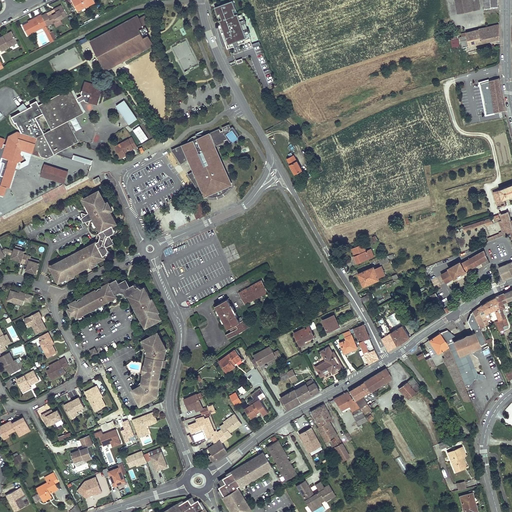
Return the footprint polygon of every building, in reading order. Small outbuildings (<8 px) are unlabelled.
[(71,0),(77,11),(81,9),(95,2),(94,0),(71,0)] [(231,0),(228,2),(214,7),(217,15),(220,14),(222,19),(220,20),(221,24),(223,28),(220,29),(229,49),(236,47),(240,45),(247,42),(246,40),(251,38),(250,33),(251,33),(249,29),(248,29),(245,23),(244,19),(242,13),(238,15),(237,13),(235,14),(233,8),(235,7),(232,0),(231,0)] [(470,0),(469,0),(458,2),(460,13),(480,9),(478,3),(471,4),(470,0)] [(47,13),(42,15),(47,25),(47,26),(67,15),(62,5),(55,9),(56,12),(49,16),(47,13)] [(29,22),(23,25),(27,35),(47,25),(42,15),(41,14),(33,18),(34,20),(29,22)] [(140,16),(97,37),(103,46),(111,42),(112,45),(107,47),(113,60),(119,60),(119,57),(124,55),(126,59),(154,45),(150,35),(146,37),(145,35),(151,32),(148,26),(142,29),(141,27),(145,25),(140,16)] [(462,37),(461,37),(463,47),(499,39),(499,24),(494,25),(494,26),(461,34),(462,37)] [(3,35),(0,36),(0,47),(1,50),(17,42),(13,33),(5,37),(3,35)] [(450,38),(453,47),(460,46),(458,36),(450,38)] [(97,37),(92,39),(105,64),(107,67),(107,68),(126,59),(124,55),(119,57),(119,60),(113,60),(107,47),(112,45),(111,42),(103,46),(97,37)] [(184,70),(197,66),(188,41),(175,46),(184,70)] [(499,78),(481,83),(483,94),(487,114),(505,110),(499,78)] [(0,194),(4,196),(6,187),(10,188),(16,168),(18,162),(20,161),(23,159),(22,156),(20,153),(21,150),(32,154),(33,150),(38,151),(41,156),(47,158),(52,155),(52,154),(56,152),(57,153),(66,148),(65,146),(69,144),(70,146),(78,141),(68,121),(66,117),(73,113),(75,117),(84,112),(79,102),(84,100),(85,101),(97,105),(101,93),(97,85),(85,81),(81,94),(81,95),(76,98),(71,88),(38,105),(51,130),(37,137),(36,138),(17,132),(8,136),(6,144),(3,144),(5,139),(0,137),(0,194)] [(126,100),(118,106),(130,124),(132,123),(136,128),(142,124),(126,100)] [(181,145),(171,149),(178,160),(180,159),(182,163),(187,159),(186,157),(188,156),(189,156),(190,157),(194,155),(212,147),(212,146),(213,145),(215,144),(215,145),(224,141),(224,139),(227,138),(229,142),(231,140),(237,136),(239,135),(232,126),(230,127),(228,124),(222,127),(223,130),(220,131),(219,128),(209,132),(210,134),(207,135),(206,134),(202,136),(201,133),(194,135),(187,139),(188,142),(184,144),(185,145),(182,147),(181,145)] [(132,137),(115,146),(121,158),(127,155),(126,152),(125,151),(128,150),(128,151),(137,146),(132,137)] [(189,156),(188,156),(195,172),(198,171),(197,168),(199,167),(198,162),(211,157),(214,161),(215,160),(217,162),(219,161),(228,183),(226,183),(227,185),(231,183),(213,145),(212,146),(212,147),(194,155),(190,157),(189,156)] [(21,150),(20,153),(22,156),(23,155),(26,160),(21,163),(20,161),(18,162),(16,168),(19,169),(28,164),(32,154),(21,150)] [(91,164),(92,159),(73,154),(72,159),(91,164)] [(294,155),(287,159),(291,164),(290,164),(295,173),(297,172),(298,174),(301,172),(300,171),(302,169),(298,160),(297,161),(294,155)] [(192,171),(188,174),(200,192),(203,191),(205,190),(206,192),(208,192),(209,194),(210,197),(212,197),(214,197),(216,197),(216,196),(224,192),(225,193),(226,192),(228,190),(229,188),(227,185),(226,183),(228,183),(219,161),(217,162),(215,160),(214,161),(211,157),(198,162),(199,167),(197,168),(198,171),(195,172),(194,173),(192,171)] [(45,164),(42,175),(65,182),(68,171),(45,164)] [(511,184),(494,192),(499,208),(500,208),(500,207),(506,205),(507,205),(505,198),(511,195),(511,184)] [(98,190),(84,197),(86,202),(90,210),(91,211),(92,210),(95,216),(94,216),(94,217),(94,218),(98,226),(101,230),(99,231),(99,232),(100,234),(100,235),(105,236),(107,235),(109,234),(113,231),(112,229),(114,228),(113,223),(114,222),(114,221),(111,217),(113,216),(111,212),(108,206),(104,199),(102,195),(101,196),(98,191),(98,190)] [(197,219),(199,217),(196,209),(202,207),(201,203),(191,207),(197,219)] [(202,207),(196,209),(199,217),(206,214),(202,207)] [(90,219),(94,217),(94,216),(95,216),(92,210),(91,211),(86,213),(87,215),(89,214),(90,217),(89,218),(90,219)] [(501,212),(500,213),(501,215),(503,220),(499,222),(503,232),(499,232),(500,233),(488,238),(489,241),(508,233),(511,231),(511,219),(511,220),(509,210),(508,211),(502,213),(501,212)] [(81,212),(82,217),(83,217),(84,220),(87,224),(89,223),(90,219),(89,218),(90,217),(89,214),(87,215),(86,213),(83,212),(81,212)] [(480,222),(464,228),(465,231),(474,228),(474,227),(481,225),(481,224),(480,222)] [(99,232),(97,233),(96,238),(97,241),(100,239),(100,238),(105,239),(106,240),(105,241),(106,243),(112,240),(109,234),(107,235),(105,236),(100,235),(100,234),(99,232)] [(59,261),(51,265),(58,279),(66,275),(74,272),(74,273),(90,265),(89,263),(96,260),(97,261),(105,256),(104,255),(108,252),(107,248),(109,247),(106,243),(105,241),(106,240),(105,239),(100,238),(100,239),(97,241),(88,245),(88,246),(83,249),(82,248),(82,249),(66,257),(65,257),(66,258),(60,261),(60,260),(59,261)] [(363,244),(352,249),(355,256),(356,259),(355,260),(356,263),(371,258),(368,251),(366,251),(363,244)] [(22,250),(15,248),(15,251),(13,254),(12,257),(18,259),(18,258),(22,259),(21,260),(21,262),(25,263),(27,255),(24,254),(25,251),(22,250)] [(450,270),(442,275),(446,283),(455,278),(466,272),(466,271),(488,259),(485,250),(462,264),(461,262),(449,268),(450,270)] [(27,270),(31,271),(32,270),(37,271),(39,263),(30,260),(31,258),(31,256),(27,255),(25,263),(29,264),(27,270)] [(387,256),(379,259),(381,264),(390,261),(387,256)] [(508,263),(499,267),(503,277),(504,279),(511,275),(511,261),(511,262),(511,264),(509,265),(508,263)] [(374,267),(359,273),(364,286),(379,279),(379,277),(383,275),(385,274),(382,266),(375,269),(374,267)] [(442,275),(431,281),(435,289),(446,283),(442,275)] [(78,299),(71,303),(73,307),(69,309),(72,315),(76,313),(78,316),(85,313),(81,307),(88,303),(91,310),(104,303),(101,296),(107,293),(110,299),(117,296),(116,294),(121,291),(125,292),(127,297),(130,295),(136,308),(138,307),(139,310),(138,311),(143,320),(144,319),(148,326),(162,318),(158,312),(156,308),(158,308),(153,299),(152,299),(147,291),(145,292),(145,291),(144,290),(143,289),(142,289),(142,288),(141,288),(141,287),(140,287),(139,286),(137,287),(135,284),(130,286),(129,287),(128,286),(126,287),(122,286),(121,284),(120,283),(117,278),(103,286),(104,287),(104,288),(98,291),(98,290),(97,289),(84,296),(84,297),(85,298),(79,301),(78,300),(78,299)] [(247,288),(239,293),(246,304),(269,292),(262,280),(251,286),(253,290),(249,292),(247,288)] [(20,293),(12,290),(8,300),(24,305),(25,300),(31,302),(33,295),(27,293),(26,295),(20,293)] [(436,292),(431,295),(438,308),(443,306),(436,292)] [(104,303),(110,299),(107,293),(101,296),(104,303)] [(370,294),(363,298),(365,302),(373,298),(370,294)] [(505,294),(495,297),(498,305),(499,310),(504,308),(503,304),(507,302),(507,301),(505,294)] [(487,302),(478,308),(485,325),(488,324),(486,320),(491,318),(488,312),(495,309),(498,320),(502,319),(499,310),(498,305),(495,297),(487,302)] [(220,303),(216,305),(220,313),(222,312),(223,315),(222,316),(229,328),(230,328),(232,331),(225,334),(228,339),(250,327),(246,319),(241,322),(229,298),(224,300),(226,304),(221,306),(220,303)] [(85,313),(91,310),(88,303),(81,307),(85,313)] [(478,308),(472,312),(480,328),(485,325),(478,308)] [(39,311),(24,319),(27,323),(30,321),(32,325),(37,333),(47,328),(42,320),(41,320),(40,318),(41,318),(42,317),(39,311)] [(447,329),(440,333),(441,334),(447,343),(449,346),(452,356),(457,366),(465,385),(471,383),(473,376),(464,353),(468,351),(468,350),(476,347),(476,348),(481,346),(480,346),(487,343),(486,340),(480,328),(472,312),(470,314),(470,315),(467,321),(472,333),(470,334),(470,335),(463,339),(462,338),(459,340),(447,329)] [(334,315),(323,320),(329,331),(333,329),(332,328),(339,325),(334,315)] [(361,325),(354,328),(356,334),(360,342),(370,338),(367,330),(364,324),(361,325)] [(403,325),(392,332),(398,345),(410,337),(403,325)] [(13,338),(18,336),(13,326),(8,328),(13,338)] [(310,326),(295,333),(301,345),(306,343),(304,340),(314,335),(312,330),(310,326)] [(392,333),(382,339),(389,351),(398,345),(392,332),(392,333)] [(138,387),(133,390),(140,403),(146,400),(147,401),(154,398),(153,397),(157,395),(158,390),(159,391),(160,385),(161,378),(160,378),(162,365),(163,365),(164,359),(165,353),(165,348),(164,346),(165,345),(162,339),(160,340),(157,333),(143,340),(146,346),(147,347),(148,346),(149,348),(149,350),(148,356),(147,362),(148,362),(147,365),(146,373),(145,376),(144,375),(143,380),(142,385),(142,388),(140,389),(139,387),(138,387)] [(440,333),(429,340),(438,353),(442,351),(449,346),(447,343),(441,334),(440,333)] [(7,334),(4,335),(7,340),(3,341),(5,346),(11,342),(7,334)] [(348,340),(341,343),(343,347),(346,346),(348,351),(357,348),(352,335),(347,337),(348,340)] [(370,338),(360,342),(363,350),(365,353),(375,349),(370,338)] [(449,346),(442,351),(446,359),(452,356),(449,346)] [(327,361),(316,367),(322,376),(332,370),(334,372),(343,367),(334,352),(332,353),(329,347),(321,351),(327,361)] [(363,350),(360,351),(362,355),(365,354),(370,364),(379,358),(375,349),(365,353),(363,350)] [(235,350),(220,361),(227,372),(235,366),(233,364),(232,363),(235,361),(236,362),(241,358),(235,350)] [(475,372),(468,351),(464,353),(473,376),(481,379),(484,376),(482,374),(475,372)] [(452,356),(446,359),(449,364),(447,365),(464,400),(467,401),(470,400),(465,385),(457,366),(452,356)] [(51,368),(47,370),(52,380),(60,375),(58,371),(64,368),(69,365),(65,357),(54,362),(53,367),(51,368)] [(431,357),(426,360),(431,369),(436,367),(431,357)] [(260,364),(257,358),(252,360),(254,363),(256,366),(260,364)] [(386,368),(349,391),(354,399),(355,400),(360,397),(391,378),(392,377),(386,368)] [(39,380),(34,370),(17,379),(23,392),(28,389),(27,387),(30,385),(39,380)] [(285,370),(279,373),(283,381),(289,378),(285,370)] [(497,385),(504,383),(501,373),(494,375),(497,385)] [(411,378),(399,388),(407,399),(420,389),(411,378)] [(295,385),(294,385),(296,389),(302,401),(320,391),(317,386),(310,390),(308,386),(305,380),(295,385)] [(97,386),(85,392),(96,411),(106,406),(102,398),(98,390),(99,390),(97,386)] [(260,387),(251,394),(254,398),(249,402),(251,405),(245,409),(251,418),(258,414),(258,413),(257,412),(260,410),(261,411),(263,415),(268,411),(260,399),(258,396),(263,392),(260,387)] [(296,389),(281,397),(289,410),(303,402),(302,401),(296,389)] [(348,391),(334,399),(342,410),(349,406),(353,413),(359,425),(367,421),(362,410),(361,408),(355,400),(354,399),(353,400),(348,391)] [(236,393),(230,396),(233,401),(239,397),(236,393)] [(197,394),(186,398),(188,405),(187,405),(189,410),(195,407),(197,411),(203,408),(197,394)] [(85,407),(79,397),(72,401),(73,403),(71,404),(70,402),(64,405),(69,415),(73,413),(74,415),(78,413),(77,411),(85,407)] [(360,397),(355,400),(361,408),(365,405),(360,397)] [(361,408),(362,410),(365,415),(369,411),(372,410),(367,403),(365,405),(361,408)] [(324,404),(316,408),(324,423),(322,425),(331,440),(335,447),(341,443),(328,421),(332,419),(324,404)] [(316,408),(310,411),(318,426),(317,427),(326,442),(331,440),(322,425),(324,423),(316,408)] [(49,411),(42,415),(46,422),(49,420),(51,424),(62,418),(58,409),(53,412),(50,413),(49,411)] [(133,420),(138,434),(148,431),(146,426),(157,422),(154,412),(133,420)] [(242,424),(235,414),(232,416),(233,418),(225,423),(220,427),(228,438),(232,435),(230,432),(230,431),(232,429),(233,430),(242,424)] [(217,431),(216,428),(215,429),(208,416),(205,417),(204,416),(196,419),(197,422),(190,425),(193,433),(196,432),(195,431),(204,427),(206,428),(209,437),(212,436),(215,443),(221,439),(217,431)] [(18,433),(29,427),(23,417),(19,419),(20,420),(18,420),(18,419),(12,423),(8,425),(12,431),(16,429),(18,433)] [(4,427),(3,424),(0,426),(0,431),(4,439),(9,436),(8,433),(12,431),(8,425),(4,427)] [(30,430),(29,427),(18,433),(19,436),(30,430)] [(195,431),(196,432),(204,429),(208,437),(209,437),(206,428),(204,427),(195,431)] [(117,428),(103,432),(102,430),(94,432),(96,437),(100,436),(103,447),(111,445),(112,447),(121,444),(117,428)] [(311,428),(300,434),(303,440),(314,434),(311,428)] [(126,429),(121,430),(125,442),(130,440),(126,429)] [(314,434),(303,440),(310,451),(320,445),(314,434)] [(92,441),(89,435),(81,438),(83,445),(92,441)] [(215,443),(209,448),(213,453),(213,454),(224,445),(221,439),(215,443)] [(288,457),(278,440),(267,447),(277,463),(276,464),(286,480),(297,474),(287,457),(288,457)] [(447,440),(439,444),(441,448),(449,445),(447,440)] [(341,443),(335,447),(339,453),(343,460),(349,456),(341,443)] [(213,453),(209,456),(213,461),(217,459),(228,452),(224,445),(213,454),(213,453)] [(89,447),(89,446),(84,448),(71,453),(75,463),(84,459),(85,461),(93,458),(89,447)] [(335,447),(330,450),(334,455),(339,453),(335,447)] [(462,447),(453,450),(460,469),(464,468),(460,457),(462,456),(465,455),(462,447)] [(143,463),(147,462),(144,454),(143,450),(126,457),(130,467),(136,464),(142,462),(143,463)] [(453,450),(448,452),(455,471),(460,469),(453,450)] [(149,452),(144,454),(147,462),(152,460),(155,469),(162,466),(162,468),(167,466),(161,452),(157,453),(151,456),(149,452)] [(230,511),(251,511),(252,511),(238,486),(272,469),(264,452),(220,475),(225,483),(217,487),(230,511)] [(396,458),(402,471),(407,469),(401,456),(396,458)] [(108,468),(103,470),(106,477),(110,475),(114,485),(120,482),(121,484),(126,482),(120,467),(109,471),(108,468)] [(48,482),(37,488),(43,501),(51,497),(49,493),(48,491),(57,487),(55,483),(58,481),(54,472),(45,477),(48,482)] [(96,477),(77,485),(83,499),(102,492),(96,477)] [(336,494),(329,483),(324,486),(324,487),(319,490),(314,494),(305,480),(296,485),(303,496),(306,494),(312,503),(309,505),(312,511),(321,511),(326,509),(321,501),(325,499),(326,500),(336,494)] [(324,486),(321,481),(316,485),(319,490),(324,487),(324,486)] [(465,488),(464,481),(459,482),(456,483),(457,490),(465,488)] [(25,496),(20,487),(6,495),(11,504),(12,503),(13,505),(12,506),(15,511),(24,507),(20,499),(25,496)] [(312,503),(306,494),(303,496),(309,505),(312,503)] [(466,494),(459,496),(463,511),(473,511),(476,510),(475,505),(474,505),(471,495),(466,496),(466,494)]
